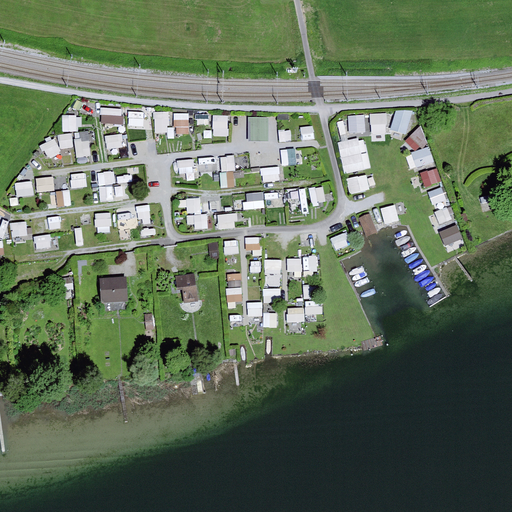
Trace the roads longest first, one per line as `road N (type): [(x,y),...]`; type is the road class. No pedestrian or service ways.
road 1 (track): [(0,80),(210,107),(321,109)]
road 2 (track): [(321,109),(511,91)]
